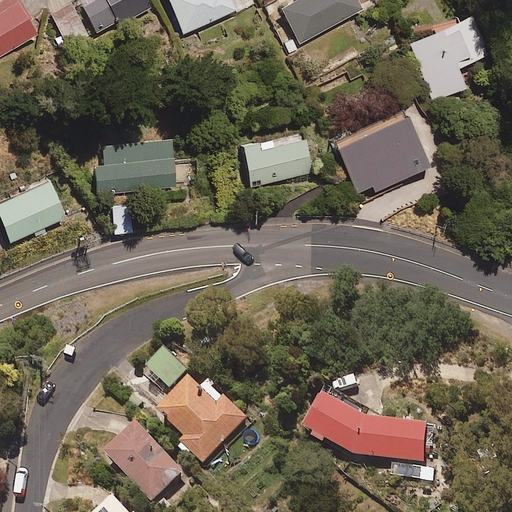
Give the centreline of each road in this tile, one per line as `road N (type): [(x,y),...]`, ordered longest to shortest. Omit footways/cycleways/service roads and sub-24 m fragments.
road 1 (residential): [(27,511),(44,436),(76,371),(99,347),(162,311),(246,282),(261,244)]
road 2 (secondary): [(261,244),(117,261),(0,302)]
road 3 (secondary): [(299,244),(378,252),(511,296)]
